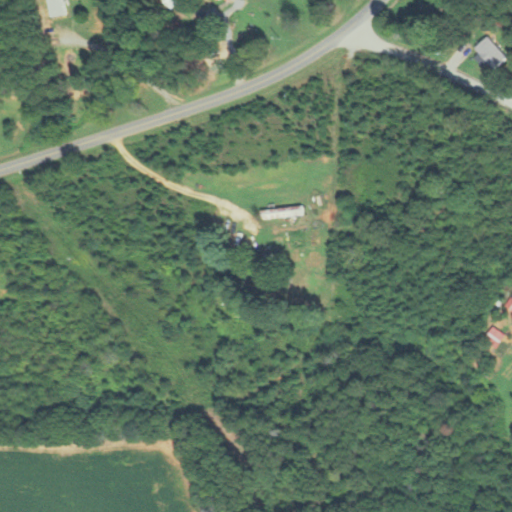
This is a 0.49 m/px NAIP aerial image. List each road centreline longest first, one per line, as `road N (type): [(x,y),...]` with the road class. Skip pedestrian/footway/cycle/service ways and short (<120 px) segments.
road 1 (residential): [(0,170),(278,73),(346,34),(378,0)]
road 2 (residential): [(346,34),(325,324)]
road 3 (residential): [(511,104),(346,34)]
